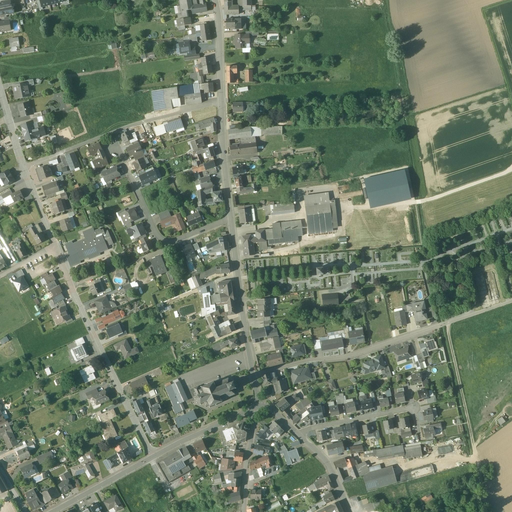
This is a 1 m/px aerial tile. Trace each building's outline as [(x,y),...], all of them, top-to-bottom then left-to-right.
[(192,7),(192,9),(193,14),(197,13),(197,14),(200,13),(207,12),(206,5),(201,5),(192,7)] [(231,7),(224,7),(224,15),(239,14),(239,11),(238,6),(231,7)] [(11,7),(0,9),(0,15),(8,14),(14,13),(13,7),(11,7)] [(178,20),(177,20),(178,27),(185,26),(191,25),(190,18),(183,19),(178,20)] [(235,19),(226,20),(226,28),(235,27),(235,20),(235,19)] [(5,22),(0,22),(0,31),(11,30),(9,21),(5,22)] [(209,25),(200,26),(201,31),(201,34),(209,32),(210,32),(209,25)] [(209,32),(201,34),(201,36),(202,42),(211,40),(209,32)] [(246,35),(234,35),(234,36),(235,36),(235,40),(234,40),(234,41),(233,41),(233,42),(233,43),(234,44),(235,45),(235,49),(242,49),(244,49),(244,43),(248,43),(248,44),(249,44),(249,37),(249,35),(246,35)] [(18,39),(9,40),(10,47),(19,46),(18,39)] [(189,42),(179,44),(180,53),(187,52),(189,52),(189,49),(188,46),(189,45),(189,42)] [(194,48),(189,49),(189,52),(187,52),(187,56),(196,55),(194,48)] [(211,57),(201,58),(202,64),(203,67),(211,66),(211,62),(211,57)] [(211,66),(203,67),(203,70),(204,75),(212,74),(211,66)] [(237,66),(226,67),(227,77),(233,77),(233,72),(237,72),(237,66)] [(197,68),(194,68),(195,75),(192,75),(192,78),(197,77),(201,77),(200,72),(200,70),(199,68),(197,68)] [(27,83),(13,86),(14,91),(15,91),(17,97),(24,95),(25,97),(30,96),(28,86),(27,83)] [(204,84),(200,85),(200,90),(204,90),(205,93),(213,92),(213,83),(204,84)] [(197,84),(177,87),(178,97),(185,96),(186,105),(202,103),(201,100),(206,99),(205,96),(201,96),(200,93),(200,90),(200,85),(198,85),(197,85),(197,84)] [(169,88),(151,91),(154,112),(172,109),(171,100),(178,99),(178,97),(177,87),(171,88),(169,89),(169,88)] [(30,102),(18,105),(21,117),(29,115),(31,114),(28,103),(30,103),(30,102)] [(242,103),(233,103),(233,112),(243,112),(242,108),(242,103)] [(180,118),(163,124),(166,134),(184,128),(180,118)] [(214,118),(203,122),(198,124),(200,129),(210,126),(211,128),(216,128),(216,124),(214,118)] [(31,122),(21,125),(25,141),(36,138),(34,130),(32,124),(32,122),(31,122)] [(282,126),(261,127),(261,135),(282,134),(282,126)] [(43,127),(34,130),(36,138),(45,135),(43,127)] [(251,127),(241,128),(242,138),(251,137),(251,127)] [(261,127),(251,127),(251,137),(255,137),(261,136),(261,135),(261,127)] [(230,130),(228,130),(229,140),(241,138),(242,138),(241,128),(236,129),(230,130)] [(132,139),(129,131),(121,135),(124,143),(129,141),(133,139),(132,139)] [(242,138),(241,138),(241,145),(256,143),(255,137),(242,138)] [(202,139),(191,143),(194,150),(199,148),(205,146),(204,146),(202,139)] [(98,143),(87,148),(91,156),(92,155),(93,156),(94,155),(95,154),(97,153),(103,151),(102,148),(101,149),(98,143)] [(138,143),(127,149),(130,156),(133,155),(134,156),(140,153),(141,156),(143,155),(138,143)] [(241,145),(238,145),(240,154),(239,154),(240,155),(257,153),(256,143),(241,145)] [(238,145),(229,147),(231,156),(239,154),(240,154),(238,145)] [(207,149),(205,149),(206,152),(208,158),(215,156),(212,147),(207,149)] [(195,153),(190,154),(193,161),(199,159),(197,155),(196,152),(195,153)] [(79,167),(74,154),(66,157),(71,170),(79,167)] [(100,159),(92,162),(94,165),(95,165),(97,169),(98,168),(100,169),(101,168),(102,166),(108,164),(105,159),(106,158),(105,156),(100,159)] [(136,162),(133,163),(137,171),(146,167),(143,159),(142,159),(136,162)] [(214,161),(203,164),(205,169),(205,170),(216,167),(214,161)] [(195,167),(192,168),(193,171),(195,177),(199,175),(198,171),(201,170),(200,165),(195,167)] [(242,166),(232,168),(233,175),(234,175),(240,174),(243,174),(242,166)] [(47,167),(37,170),(41,180),(52,177),(49,169),(48,169),(47,167)] [(107,171),(102,174),(103,178),(118,171),(116,167),(107,171)] [(139,177),(143,185),(158,179),(153,168),(151,169),(152,171),(139,177)] [(8,170),(0,174),(0,175),(6,186),(14,181),(12,177),(11,177),(10,175),(10,174),(8,170)] [(118,171),(103,178),(105,182),(111,179),(120,175),(118,171)] [(209,176),(200,179),(202,184),(200,185),(202,190),(204,189),(207,188),(213,186),(211,183),(209,179),(210,179),(209,176)] [(234,178),(234,183),(235,183),(236,188),(242,187),(241,177),(240,177),(234,178)] [(56,183),(43,187),(46,196),(56,193),(59,192),(59,191),(56,183)] [(9,188),(0,192),(2,196),(11,191),(9,188)] [(202,190),(196,191),(197,200),(205,199),(204,193),(204,189),(202,190)] [(11,191),(2,196),(3,198),(3,199),(8,197),(13,194),(11,191)] [(13,194),(8,197),(10,200),(13,199),(14,202),(15,202),(23,198),(20,191),(16,192),(16,193),(14,194),(13,194)] [(221,192),(215,193),(214,192),(213,192),(213,200),(215,200),(216,202),(222,201),(221,192)] [(329,195),(304,198),(305,207),(330,204),(329,195)] [(8,197),(3,199),(7,206),(14,202),(13,199),(10,200),(8,197)] [(60,201),(51,204),(55,214),(59,212),(59,213),(67,211),(63,200),(62,201),(61,201),(60,201)] [(293,203),(270,206),(271,216),(295,213),(293,203)] [(330,204),(305,207),(308,231),(333,229),(330,204)] [(126,212),(121,215),(121,216),(125,224),(139,218),(135,208),(126,212)] [(245,210),(239,211),(240,217),(240,223),(250,222),(249,210),(250,210),(250,209),(245,210)] [(164,212),(158,214),(161,222),(167,219),(164,212)] [(198,213),(187,218),(190,226),(202,222),(200,216),(199,213),(198,213)] [(161,222),(163,228),(174,223),(174,224),(174,225),(175,225),(176,225),(176,224),(179,231),(185,228),(179,215),(171,218),(167,219),(161,222)] [(69,219),(60,222),(63,232),(68,230),(68,229),(71,227),(72,229),(69,219)] [(301,220),(272,224),(273,229),(265,230),(265,229),(255,231),(256,235),(256,238),(257,242),(266,241),(267,246),(272,245),(272,244),(298,241),(298,236),(303,235),(301,220)] [(38,224),(33,227),(37,234),(41,231),(38,224)] [(142,224),(127,230),(130,237),(133,235),(135,238),(136,237),(136,238),(145,234),(146,233),(142,224)] [(64,244),(66,247),(68,254),(65,255),(70,268),(80,263),(80,261),(88,258),(89,260),(100,255),(100,253),(108,250),(107,247),(104,240),(98,242),(95,235),(94,231),(93,228),(83,233),(85,239),(74,244),(72,241),(64,244)] [(107,230),(104,232),(103,229),(101,230),(100,229),(94,231),(95,235),(98,242),(104,240),(107,247),(113,244),(107,230)] [(0,230),(0,243),(3,248),(11,264),(17,260),(0,230)] [(34,237),(38,244),(45,240),(41,233),(37,235),(34,237)] [(251,235),(242,236),(243,244),(244,244),(252,243),(251,239),(251,235)] [(142,244),(140,245),(142,249),(143,253),(153,249),(149,241),(148,242),(142,244)] [(20,242),(13,245),(16,250),(17,251),(23,248),(20,242)] [(227,243),(219,244),(221,252),(229,250),(227,243)] [(252,243),(244,244),(245,249),(244,249),(244,256),(254,255),(254,250),(252,250),(252,243)] [(190,257),(191,258),(195,257),(193,252),(199,249),(197,244),(191,246),(190,245),(186,247),(183,249),(187,258),(190,257)] [(217,245),(207,249),(209,253),(221,252),(219,244),(217,245)] [(23,248),(17,251),(21,258),(27,254),(23,248)] [(161,256),(150,261),(152,266),(156,276),(167,271),(161,256)] [(229,264),(220,265),(220,269),(221,273),(221,274),(230,273),(229,264)] [(216,267),(197,275),(199,279),(217,271),(217,269),(216,267)] [(192,277),(202,273),(200,269),(191,273),(192,277)] [(56,280),(52,273),(48,276),(44,278),(44,279),(47,284),(46,285),(47,288),(49,287),(51,290),(57,287),(54,281),(56,280)] [(197,275),(192,277),(196,288),(202,285),(201,284),(199,279),(197,275)] [(13,282),(19,292),(28,287),(22,277),(20,278),(13,282)] [(230,280),(218,282),(220,294),(232,292),(230,280)] [(135,282),(123,286),(126,294),(138,289),(135,282)] [(95,284),(90,286),(93,295),(102,292),(98,283),(95,284)] [(62,292),(59,286),(57,287),(51,290),(54,296),(53,297),(54,300),(55,299),(57,302),(57,303),(63,300),(64,299),(61,293),(62,292)] [(232,292),(220,294),(221,302),(229,301),(234,300),(232,292)] [(209,294),(203,295),(205,308),(207,308),(208,315),(216,312),(215,305),(211,305),(210,296),(209,294)] [(220,294),(210,296),(211,305),(215,305),(215,304),(221,302),(220,294)] [(337,294),(322,295),(323,307),(338,305),(337,294)] [(106,297),(96,301),(98,307),(97,308),(100,314),(108,311),(106,306),(109,304),(106,297)] [(234,300),(229,301),(229,304),(227,304),(229,315),(236,314),(234,300)] [(423,302),(412,304),(413,311),(415,321),(426,319),(426,314),(422,315),(422,314),(422,313),(423,313),(423,312),(423,311),(422,311),(421,311),(421,310),(425,309),(423,302)] [(60,309),(54,312),(56,318),(67,313),(65,307),(64,307),(60,309)] [(216,312),(208,315),(209,318),(207,319),(209,325),(218,321),(218,320),(217,321),(216,319),(217,318),(216,317),(220,316),(218,311),(216,312)] [(403,311),(394,312),(397,326),(406,325),(404,312),(404,311),(403,311)] [(67,313),(56,318),(59,324),(66,321),(70,319),(67,313)] [(113,314),(102,319),(102,320),(104,324),(104,325),(120,318),(118,313),(113,315),(113,314)] [(232,324),(225,328),(226,330),(228,334),(235,331),(232,324)] [(119,325),(106,330),(110,338),(118,335),(122,333),(119,325)] [(216,326),(211,328),(214,335),(219,332),(218,329),(216,326)] [(264,328),(250,332),(252,340),(257,338),(266,336),(265,332),(264,328)] [(270,331),(265,332),(266,336),(267,336),(268,339),(277,337),(276,329),(270,331)] [(349,333),(348,333),(349,338),(350,345),(356,344),(356,343),(364,341),(364,342),(363,335),(362,335),(361,332),(357,333),(356,331),(349,333)] [(337,350),(344,349),(342,339),(341,334),(319,338),(320,340),(321,348),(322,351),(337,349),(337,350)] [(0,341),(2,345),(9,340),(7,336),(0,340),(0,341)] [(75,341),(77,347),(82,345),(85,343),(83,337),(75,341)] [(268,339),(267,339),(268,343),(260,345),(261,351),(274,348),(278,347),(280,347),(277,337),(268,339)] [(236,339),(228,340),(229,344),(230,348),(238,346),(236,339)] [(425,343),(419,345),(421,353),(423,358),(429,356),(427,352),(438,349),(435,342),(434,342),(433,339),(424,342),(425,343)] [(136,349),(131,351),(126,340),(114,346),(116,351),(121,348),(123,351),(122,351),(124,357),(128,355),(129,357),(133,355),(138,353),(136,349)] [(77,361),(89,356),(87,352),(86,353),(82,345),(77,347),(70,350),(73,354),(74,354),(77,361)] [(302,345),(290,348),(293,357),(304,354),(302,345)] [(408,347),(394,352),(397,362),(411,357),(408,347)] [(279,353),(267,357),(269,366),(282,363),(281,358),(280,353),(279,353)] [(421,353),(416,355),(416,356),(419,363),(424,362),(423,358),(421,353)] [(381,357),(374,359),(375,360),(364,364),(365,368),(363,369),(362,371),(363,373),(365,374),(369,373),(368,372),(371,371),(371,372),(372,372),(372,371),(376,369),(377,370),(384,368),(381,357)] [(92,366),(84,369),(86,374),(82,376),(85,383),(95,379),(93,373),(95,372),(92,366)] [(308,368),(298,371),(297,370),(290,372),(292,377),(295,377),(296,381),(306,378),(306,380),(311,379),(310,374),(308,368)] [(269,374),(262,376),(263,381),(263,382),(264,386),(271,384),(270,380),(270,379),(271,379),(269,374)] [(420,374),(411,375),(413,383),(421,381),(421,378),(420,374)] [(144,377),(130,384),(132,387),(131,387),(134,392),(147,387),(143,379),(145,378),(144,377)] [(213,383),(208,385),(207,384),(206,384),(207,385),(202,387),(200,387),(198,387),(198,386),(193,388),(192,389),(192,390),(190,391),(193,397),(196,396),(196,397),(196,399),(195,399),(195,400),(196,400),(196,402),(196,403),(197,403),(200,404),(200,405),(201,405),(201,404),(204,402),(205,406),(205,407),(206,408),(206,407),(209,406),(209,407),(209,408),(210,408),(210,407),(215,405),(215,406),(216,405),(216,404),(220,403),(222,403),(223,399),(225,398),(226,399),(227,399),(226,398),(231,396),(232,396),(232,395),(234,395),(235,394),(234,394),(232,390),(236,389),(235,387),(236,386),(234,383),(234,384),(233,382),(230,383),(228,379),(228,378),(227,379),(226,379),(225,379),(224,380),(220,382),(219,381),(218,381),(219,382),(214,384),(214,383),(214,382),(213,381),(213,383)] [(284,380),(278,382),(273,383),(276,393),(276,394),(280,393),(287,391),(284,380)] [(333,380),(327,382),(330,391),(336,390),(333,380)] [(182,403),(180,404),(179,404),(187,400),(179,382),(165,388),(173,406),(172,407),(175,414),(183,411),(185,410),(182,403)] [(96,389),(87,393),(89,399),(94,397),(93,396),(99,394),(98,394),(96,389)] [(427,389),(418,391),(419,399),(423,398),(423,399),(426,399),(428,398),(427,396),(429,395),(427,389)] [(102,392),(98,394),(99,394),(93,396),(94,397),(97,403),(100,402),(101,403),(109,400),(105,391),(104,391),(103,390),(102,391),(101,392),(102,392)] [(398,394),(394,395),(396,403),(400,403),(400,402),(405,401),(403,393),(398,394)] [(294,396),(286,401),(290,405),(296,400),(295,398),(294,396)] [(308,397),(296,405),(301,411),(302,410),(304,408),(312,403),(308,397)] [(284,398),(275,405),(281,412),(282,412),(285,409),(290,405),(286,401),(284,398)] [(382,400),(379,400),(380,408),(389,406),(388,399),(383,400),(383,399),(382,400)] [(138,414),(144,411),(139,400),(133,402),(138,414)] [(366,401),(361,402),(362,406),(363,410),(373,408),(372,403),(373,403),(372,400),(366,401)] [(346,404),(345,405),(346,413),(356,412),(355,405),(358,405),(358,401),(354,402),(354,403),(353,403),(346,404)] [(312,403),(304,408),(306,411),(309,413),(308,409),(315,408),(312,403)] [(157,404),(152,406),(153,407),(149,409),(152,414),(154,418),(163,415),(161,410),(159,405),(158,405),(157,404)] [(335,406),(329,407),(331,416),(336,415),(336,416),(339,415),(337,406),(335,406)] [(315,408),(308,409),(309,413),(310,421),(323,418),(322,414),(321,407),(315,408)] [(102,414),(101,415),(104,422),(117,416),(114,409),(102,414)] [(285,409),(282,412),(289,420),(293,417),(291,414),(290,415),(285,409)] [(431,409),(425,410),(425,412),(422,413),(424,420),(426,420),(432,418),(433,418),(431,409)] [(189,413),(186,415),(189,422),(196,418),(193,411),(189,413)] [(305,412),(299,417),(300,419),(299,419),(301,420),(309,413),(306,411),(305,412)] [(189,422),(186,415),(174,420),(178,428),(189,423),(189,422)] [(293,417),(289,420),(293,424),(299,419),(300,419),(299,417),(296,415),(293,417)] [(118,437),(111,420),(117,417),(117,416),(104,422),(100,424),(104,434),(105,434),(108,440),(108,441),(114,439),(118,437)] [(497,420),(501,425),(506,421),(502,416),(497,420)] [(408,418),(400,419),(400,424),(399,424),(400,429),(402,428),(410,427),(408,418)] [(392,420),(383,422),(386,434),(389,433),(388,429),(393,428),(394,428),(392,420)] [(145,423),(143,423),(148,434),(154,431),(151,423),(149,423),(148,421),(145,423)] [(274,422),(268,428),(271,432),(274,434),(276,431),(277,432),(280,428),(274,422)] [(243,423),(232,427),(233,428),(236,436),(246,432),(245,429),(247,429),(246,426),(244,426),(243,423)] [(370,424),(363,426),(364,435),(367,434),(368,436),(369,435),(369,434),(371,433),(372,433),(371,432),(370,424)] [(342,428),(343,436),(351,435),(352,437),(357,435),(355,425),(350,426),(350,425),(346,425),(347,427),(342,428)] [(432,425),(427,426),(427,429),(423,429),(425,438),(431,437),(435,436),(434,430),(432,425)] [(7,427),(0,429),(0,438),(3,437),(6,444),(7,443),(9,448),(15,446),(17,445),(17,444),(12,433),(13,433),(9,426),(7,427)] [(268,428),(265,426),(257,435),(261,438),(265,439),(271,432),(268,428)] [(233,428),(227,430),(227,429),(225,430),(223,431),(225,439),(226,441),(228,441),(229,446),(230,446),(236,445),(236,443),(235,439),(237,439),(236,436),(233,428)] [(342,428),(334,429),(336,438),(343,436),(342,428)] [(325,431),(317,433),(318,442),(327,440),(327,438),(325,432),(325,431)] [(246,432),(236,436),(237,439),(238,443),(245,441),(246,432)] [(202,440),(193,444),(196,453),(206,449),(202,440)] [(125,441),(119,444),(122,451),(126,448),(127,449),(128,448),(125,441)] [(339,443),(327,446),(329,455),(341,452),(339,444),(339,443)] [(420,445),(403,448),(404,455),(405,458),(422,455),(420,445)] [(268,449),(255,446),(253,453),(261,454),(262,451),(267,452),(268,449)] [(400,446),(391,447),(393,457),(404,455),(403,448),(401,449),(400,446)] [(186,447),(179,451),(184,459),(191,455),(186,447)] [(385,448),(377,450),(378,455),(378,460),(393,457),(391,447),(385,448)] [(27,448),(18,452),(21,460),(30,456),(28,451),(27,448)] [(122,451),(117,453),(119,457),(123,464),(132,459),(127,449),(126,448),(122,451)] [(287,452),(283,454),(287,465),(292,464),(291,462),(300,460),(296,449),(287,452)] [(91,451),(85,454),(89,462),(90,464),(97,460),(91,451)] [(179,451),(163,460),(171,474),(186,466),(182,461),(184,459),(179,451)] [(243,453),(235,452),(234,455),(234,457),(234,458),(234,461),(242,462),(243,453)] [(45,453),(37,457),(40,463),(48,460),(45,453)] [(117,453),(107,459),(112,468),(115,466),(112,461),(119,457),(117,453)] [(200,455),(197,457),(194,454),(194,453),(193,454),(191,455),(193,460),(194,461),(197,465),(199,469),(205,465),(203,462),(204,461),(200,455)] [(193,460),(191,455),(184,459),(182,461),(186,466),(188,465),(187,464),(193,460)] [(268,456),(262,458),(265,465),(266,465),(269,474),(274,472),(271,463),(270,463),(268,456)] [(345,458),(333,463),(336,470),(341,468),(347,466),(345,460),(345,458)] [(351,458),(345,460),(347,466),(348,468),(355,466),(355,465),(353,460),(351,458)] [(223,470),(232,468),(233,468),(234,461),(223,459),(221,470),(223,470)] [(259,459),(250,462),(250,466),(251,470),(256,468),(261,466),(259,459)] [(87,463),(86,460),(84,461),(81,463),(81,465),(71,468),(73,474),(84,470),(89,479),(94,477),(88,465),(90,464),(89,462),(87,463)] [(186,466),(171,474),(163,460),(157,463),(168,483),(191,470),(188,465),(186,466)] [(365,462),(356,466),(355,465),(355,466),(359,477),(362,475),(363,475),(365,475),(370,473),(366,463),(365,462)] [(32,464),(21,469),(23,474),(24,474),(25,477),(35,472),(32,464)] [(491,465),(483,467),(486,478),(494,476),(491,465)] [(355,466),(348,468),(351,476),(352,479),(359,477),(355,466)] [(392,467),(370,473),(363,475),(367,490),(396,482),(392,467)] [(256,468),(251,470),(251,475),(251,476),(253,475),(254,479),(259,478),(256,468)] [(68,472),(63,474),(66,479),(67,479),(68,482),(69,481),(72,479),(68,472)] [(328,476),(317,481),(317,482),(320,487),(327,484),(331,482),(330,482),(331,482),(330,480),(328,476)] [(66,479),(58,484),(63,493),(68,490),(68,489),(72,487),(69,481),(68,482),(67,479),(66,479)] [(240,479),(232,479),(232,480),(232,484),(231,487),(235,487),(239,488),(240,479)] [(222,485),(223,489),(221,489),(222,493),(223,497),(229,495),(228,491),(232,490),(231,487),(232,484),(230,484),(222,485)] [(214,495),(222,493),(221,489),(217,491),(216,487),(212,488),(214,495)] [(43,493),(45,497),(44,497),(47,502),(57,496),(56,496),(52,488),(43,493)] [(38,499),(33,490),(26,494),(28,499),(27,499),(32,510),(38,507),(39,507),(45,504),(42,498),(41,497),(38,499)] [(260,490),(251,490),(251,498),(261,499),(261,496),(261,490),(260,490)] [(229,495),(225,496),(227,504),(228,504),(231,503),(240,500),(238,492),(234,494),(229,495)] [(325,496),(323,497),(326,503),(334,500),(331,493),(325,496)] [(430,494),(425,497),(426,498),(420,501),(422,504),(424,502),(432,498),(430,494)] [(112,500),(111,499),(104,502),(108,509),(108,510),(109,510),(114,507),(116,511),(123,508),(116,496),(116,497),(114,498),(114,499),(112,500)] [(382,499),(375,502),(377,509),(378,509),(385,507),(382,499)] [(338,502),(324,509),(325,511),(331,511),(333,511),(342,511),(343,511),(341,509),(339,503),(338,502)] [(375,502),(370,503),(371,507),(366,508),(367,511),(369,511),(373,511),(377,509),(375,502)]
